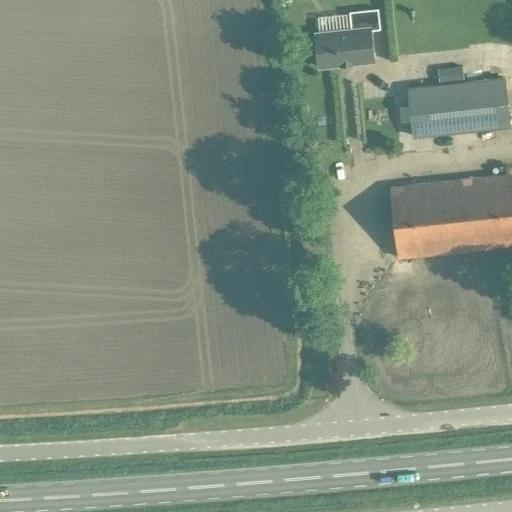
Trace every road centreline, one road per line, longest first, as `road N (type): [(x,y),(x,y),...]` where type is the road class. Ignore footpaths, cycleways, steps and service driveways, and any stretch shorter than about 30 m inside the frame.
road 1 (primary): [(0,501),(511,458)]
road 2 (unclassified): [(0,455),(511,414)]
